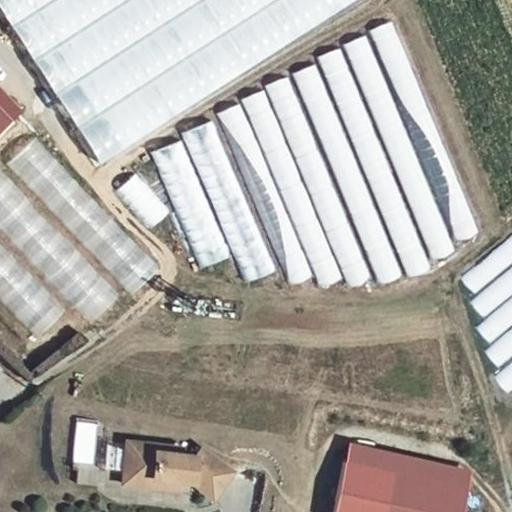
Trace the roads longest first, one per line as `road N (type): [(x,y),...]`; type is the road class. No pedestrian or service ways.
road 1 (track): [(377,0),(94,179),(43,112)]
road 2 (track): [(94,179),(163,251),(167,275),(140,308),(13,398)]
